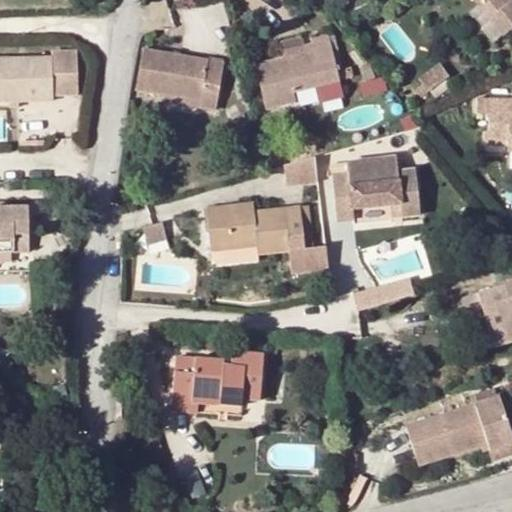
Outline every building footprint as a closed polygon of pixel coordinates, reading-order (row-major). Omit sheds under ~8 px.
[(511,0),(475,0),(479,5),(504,35),(511,28),(511,0)] [(494,43),(504,35),(479,5),(470,13),(494,43)] [(335,28),(327,30),(338,77),(345,75),(335,28)] [(282,54),(254,60),(264,105),(295,98),(292,88),(315,83),(338,77),(327,30),(310,35),(313,46),(282,54)] [(310,35),(279,43),(282,54),(313,46),(310,35)] [(223,61),(142,46),(135,87),(164,92),(198,98),(197,105),(215,107),(223,61)] [(51,55),(0,58),(0,100),(53,98),(53,93),(78,92),(76,49),(51,50),(51,55)] [(428,84),(433,91),(453,73),(444,61),(423,79),(428,84)] [(338,77),(315,83),(318,96),(341,90),(338,77)] [(428,84),(421,91),(426,97),(433,91),(428,84)] [(198,98),(164,92),(163,99),(197,105),(198,98)] [(511,148),(511,97),(488,95),(485,128),(503,130),(502,147),(511,148)] [(316,155),(284,166),(289,185),(319,181),(316,155)] [(347,173),(332,174),(337,218),(353,216),(352,206),(395,200),(397,214),(416,212),(410,168),(394,170),(393,156),(346,161),(347,173)] [(0,249),(16,249),(16,239),(30,239),(30,204),(4,204),(0,204),(0,249)] [(208,210),(213,251),(259,247),(259,256),(290,252),(305,251),(301,209),(254,214),(253,206),(208,210)] [(390,207),(356,209),(357,220),(391,218),(390,207)] [(159,228),(141,233),(145,248),(163,243),(159,228)] [(31,249),(30,239),(16,239),(16,249),(31,249)] [(259,247),(213,251),(214,261),(259,256),(259,247)] [(327,248),(305,251),(290,252),(293,273),(329,269),(327,248)] [(360,307),(415,295),(412,280),(357,292),(360,307)] [(471,319),(482,317),(498,313),(506,344),(511,341),(511,286),(466,298),(471,319)] [(489,347),(506,344),(498,313),(482,317),(489,347)] [(234,364),(197,362),(196,377),(177,376),(175,414),(201,415),(202,406),(224,407),(224,401),(245,402),(263,402),(266,358),(235,355),(234,364)] [(197,362),(178,361),(177,376),(196,377),(197,362)] [(497,397),(406,426),(417,464),(485,443),(489,450),(511,443),(504,421),(497,397)] [(511,443),(489,450),(494,464),(511,457),(511,418),(504,421),(511,443)]
